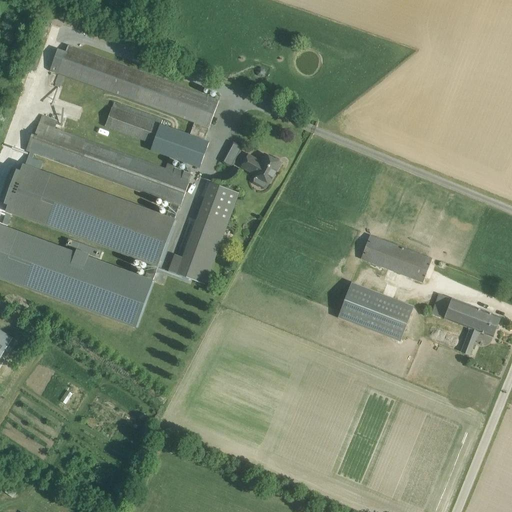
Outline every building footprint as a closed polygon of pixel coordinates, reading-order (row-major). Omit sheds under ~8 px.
[(203,140),(205,140),(219,100),(68,46),(66,52),(58,49),(50,72),(195,123),(190,135),(203,140)] [(258,69),(256,72),(258,76),(261,77),(262,77),(262,78),(263,78),(264,76),(266,73),(264,69),(261,68),(258,69)] [(160,125),(112,108),(106,127),(206,163),(212,147),(159,129),(160,125)] [(26,152),(172,204),(180,207),(193,173),(184,170),(184,171),(174,168),(175,166),(167,164),(166,168),(55,128),(58,121),(43,115),(35,135),(33,134),(26,152)] [(232,165),(241,146),(233,143),(224,161),(232,165)] [(269,184),(281,163),(279,162),(279,160),(275,157),(273,159),(265,154),(260,163),(257,161),(257,160),(248,155),(241,167),(255,175),(254,175),(269,184)] [(27,165),(40,168),(42,160),(28,157),(27,165)] [(180,207),(172,204),(167,219),(23,167),(6,215),(149,266),(157,269),(158,269),(180,207)] [(238,193),(210,183),(183,257),(174,254),(168,272),(204,285),(238,193)] [(6,215),(2,224),(7,226),(11,217),(6,215)] [(157,269),(149,266),(144,278),(0,225),(0,277),(136,327),(153,282),(153,281),(157,269)] [(432,259),(370,235),(361,259),(423,283),(432,259)] [(338,317),(400,341),(414,307),(351,283),(338,317)] [(439,294),(438,296),(434,307),(432,314),(470,328),(461,352),(470,355),(479,332),(493,337),(501,318),(439,294)] [(0,359),(13,338),(0,329),(0,359)]
